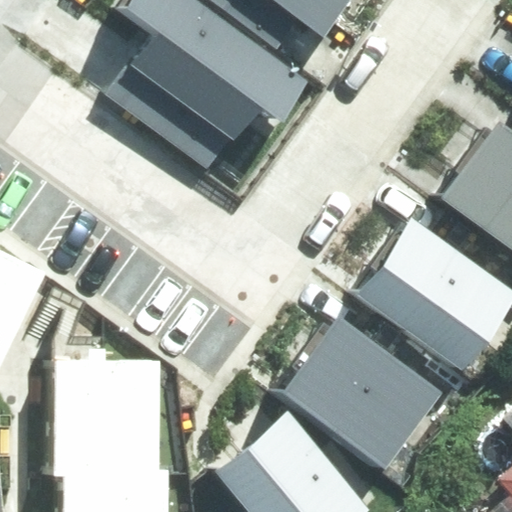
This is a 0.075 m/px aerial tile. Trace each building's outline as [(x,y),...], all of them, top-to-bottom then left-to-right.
[(125,0),(74,78),(244,190),(303,101),(148,0),(125,0)] [(213,0),(232,14),(243,0),(213,0)] [(357,0),(243,0),(232,14),(306,69),(357,0)] [(511,80),(496,104),(511,114),(511,80)] [(511,154),(483,134),(427,209),(511,272),(511,154)] [(485,308),(383,242),(335,316),(437,382),(485,308)] [(0,511),(0,309),(23,261),(0,250),(0,511)] [(422,406),(317,339),(268,415),(373,482),(422,406)] [(50,463),(49,511),(151,511),(152,462),(146,462),(146,350),(42,350),(41,463),(50,463)] [(336,511),(254,429),(194,488),(217,511),(336,511)] [(511,493),(511,464),(498,478),(509,490),(511,493)] [(483,511),(511,511),(511,493),(509,490),(483,511)]
